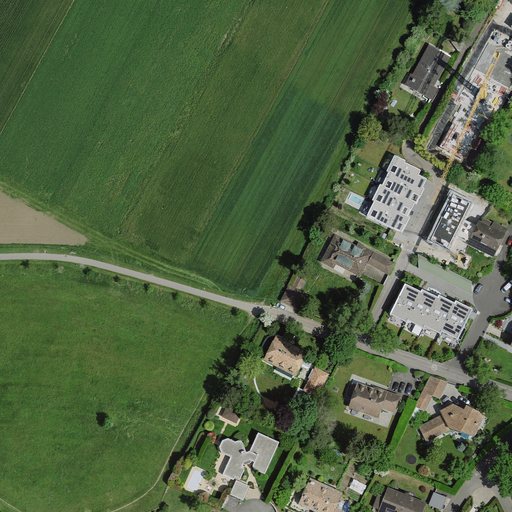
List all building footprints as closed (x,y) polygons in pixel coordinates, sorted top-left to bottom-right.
[(511,13),(511,2),(508,0),(502,0),(495,13),(508,20),(511,13)] [(453,34),(441,28),(438,34),(450,40),(453,34)] [(450,57),(431,46),(414,76),(416,78),(411,87),(432,98),(437,89),(433,87),(450,57)] [(511,55),(493,46),(441,146),(465,160),(511,66),(511,55)] [(387,171),(389,172),(423,188),(427,178),(419,175),(421,170),(405,162),(406,160),(395,155),(387,171)] [(389,172),(382,185),(416,201),(418,202),(425,189),(423,188),(389,172)] [(380,184),(373,199),(374,200),(408,217),(416,201),(382,185),(380,184)] [(374,200),(367,215),(403,233),(410,218),(408,217),(374,200)] [(491,230),(480,224),(470,245),(485,253),(489,247),(496,250),(507,229),(494,223),(491,230)] [(370,256),(336,238),(327,257),(360,274),(366,264),(370,256)] [(370,256),(366,264),(388,275),(394,263),(372,252),(370,256)] [(442,332),(458,339),(473,309),(456,301),(455,302),(439,295),(438,297),(422,289),(421,291),(405,283),(390,314),(406,322),(407,320),(424,328),(425,327),(441,334),(442,332)] [(303,295),(290,287),(282,301),(296,308),(303,295)] [(308,354),(276,338),(266,360),(277,366),(278,364),(297,374),(308,354)] [(328,375),(316,369),(309,384),(320,390),(328,375)] [(440,398),(446,383),(432,378),(422,397),(430,400),(432,396),(440,398)] [(355,397),(359,386),(352,383),(348,395),(355,397)] [(376,392),(359,386),(355,397),(352,407),(378,417),(381,408),(394,412),(400,397),(377,389),(376,392)] [(425,411),(430,400),(422,397),(417,407),(425,411)] [(288,411),(264,399),(258,409),(283,422),(288,411)] [(472,436),(483,416),(469,409),(467,413),(453,405),(442,412),(443,416),(421,428),(428,441),(454,427),(472,436)] [(240,414),(228,408),(224,417),(236,422),(240,414)] [(265,474),(279,443),(259,433),(250,452),(247,453),(243,443),(239,441),(236,442),(228,439),(223,440),(219,448),(222,453),(231,457),(231,459),(223,475),(234,480),(236,477),(240,479),(245,470),(244,469),(242,468),(244,462),(250,461),(255,463),(253,465),(253,468),(255,470),(265,474)] [(249,486),(236,480),(230,494),(243,500),(247,491),(249,486)] [(312,482),(302,503),(322,511),(331,511),(333,509),(340,495),(312,482)] [(422,511),(425,505),(388,490),(381,510),(385,511),(422,511)] [(444,504),(447,497),(434,492),(429,505),(442,510),(444,504)] [(379,493),(375,507),(380,508),(384,494),(379,493)] [(230,511),(233,511),(239,500),(227,495),(222,508),(230,511)]
